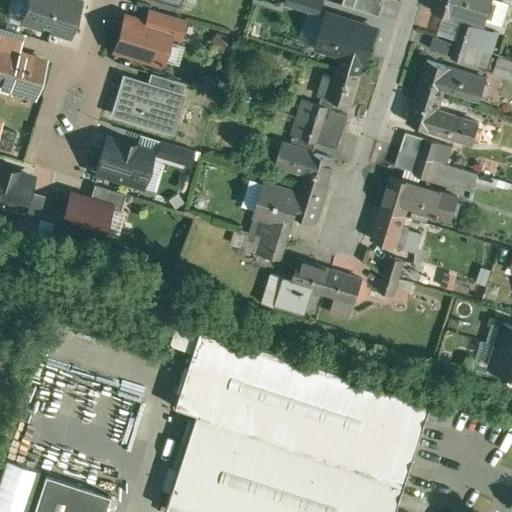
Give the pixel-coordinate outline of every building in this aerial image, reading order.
[(79,0),(29,0),(23,20),(69,34),(80,0),(79,0)] [(343,2),(335,0),(328,0),(323,15),(340,20),(354,24),(354,23),(359,7),(354,6),(343,2)] [(355,0),(354,6),(359,7),(379,13),(383,0),(355,0)] [(493,0),(436,0),(434,9),(457,16),(458,14),(486,23),(493,0)] [(185,18),(150,7),(146,21),(171,29),(170,34),(179,37),(185,18)] [(379,13),(359,7),(354,23),(374,29),(379,13)] [(146,21),(125,15),(115,48),(161,62),(170,34),(171,29),(146,21)] [(354,24),(340,20),(334,40),(337,41),(334,50),(342,53),(338,65),(361,72),(370,41),(351,35),(354,24)] [(499,31),(464,21),(459,38),(471,42),(484,46),(493,49),(499,31)] [(23,32),(0,25),(0,45),(17,51),(23,32)] [(226,39),(215,36),(211,47),(223,51),(226,39)] [(457,43),(436,36),(432,47),(454,54),(457,43)] [(471,42),(459,38),(457,43),(454,54),(454,55),(479,62),(484,46),(471,42)] [(17,51),(0,45),(0,87),(10,91),(12,87),(34,94),(45,60),(17,51)] [(511,60),(494,57),(491,74),(511,77),(511,60)] [(451,66),(428,59),(418,90),(441,97),(445,85),(451,66)] [(361,72),(338,65),(335,76),(326,73),(319,93),(351,103),(361,72)] [(488,78),(451,66),(445,85),(482,97),(488,78)] [(150,72),(146,84),(181,95),(185,82),(150,72)] [(146,84),(125,77),(114,112),(170,130),(181,95),(146,84)] [(441,97),(418,90),(409,121),(432,128),(438,109),(441,97)] [(327,108),(302,100),(297,117),(322,125),(327,108)] [(347,115),(327,108),(322,125),(343,131),(347,115)] [(480,122),(438,109),(432,128),(475,142),(480,122)] [(322,125),(297,117),(292,134),(317,142),(322,125)] [(343,131),(322,125),(317,142),(337,148),(343,131)] [(427,137),(406,131),(401,149),(421,155),(427,137)] [(153,149),(107,135),(96,170),(142,185),(153,149)] [(453,145),(427,137),(421,155),(447,163),(453,145)] [(195,149),(161,139),(156,154),(190,165),(195,149)] [(335,158),(283,142),(277,162),(305,171),(302,182),(325,189),(335,158)] [(401,149),(400,149),(395,165),(416,171),(421,155),(401,149)] [(447,163),(421,155),(416,171),(415,172),(472,190),(477,172),(448,163),(447,163)] [(33,176),(0,166),(0,204),(20,211),(22,211),(29,189),(33,176)] [(415,183),(392,176),(382,207),(405,214),(409,203),(415,183)] [(125,192),(94,182),(94,183),(96,184),(92,198),(111,204),(111,205),(120,208),(125,192)] [(298,194),(265,183),(255,213),(267,217),(291,225),(294,215),(316,222),(327,190),(325,189),(302,182),(301,182),(298,194)] [(457,197),(415,183),(409,203),(451,216),(457,197)] [(29,189),(22,211),(20,211),(16,223),(34,228),(45,194),(29,189)] [(92,198),(71,191),(62,220),(102,232),(111,205),(111,204),(92,198)] [(405,214),(382,207),(372,238),(395,246),(402,226),(405,214)] [(291,225),(267,217),(261,234),(285,241),(286,241),(291,225)] [(410,228),(402,226),(395,246),(403,248),(410,228)] [(285,241),(261,234),(256,250),(280,257),(285,241)] [(402,260),(390,256),(384,272),(397,276),(402,260)] [(300,258),(294,279),(285,276),(277,300),(306,310),(314,287),(324,290),(332,268),(300,258)] [(363,278),(332,268),(324,290),(355,300),(363,278)] [(397,276),(384,272),(379,288),(392,292),(394,285),(397,277),(397,276)] [(410,281),(397,277),(394,285),(408,290),(410,281)] [(511,324),(504,322),(497,344),(511,348),(511,324)] [(433,401),(200,325),(174,405),(196,412),(196,410),(407,479),(433,401)] [(511,348),(497,344),(491,366),(511,372),(511,348)] [(407,479),(196,410),(196,412),(165,506),(181,511),(410,511),(398,508),(407,479)] [(102,511),(109,492),(45,471),(31,511),(102,511)]
